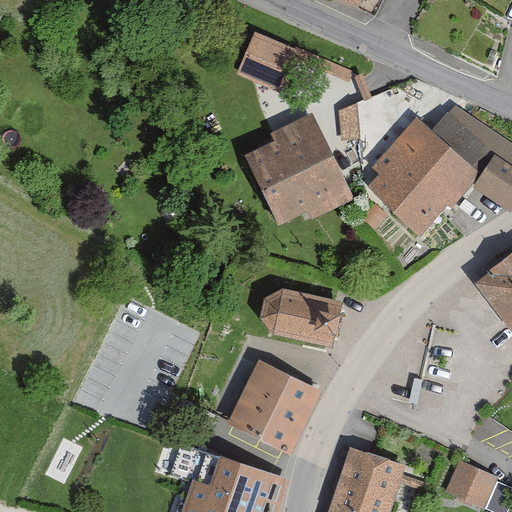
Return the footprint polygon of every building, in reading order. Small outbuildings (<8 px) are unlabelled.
[(324,0),(358,15),(365,0),(324,0)] [(308,55),(253,32),(236,73),(291,96),(308,55)] [(342,135),(358,135),(357,103),(341,103),(342,135)] [(271,142),(274,148),(245,163),(280,232),(309,217),(313,226),(355,205),(312,121),(271,142)] [(421,242),(479,178),(418,123),(375,171),(383,178),(368,194),(421,242)] [(511,173),(496,162),(475,191),(509,215),(511,211),(511,173)] [(511,334),(511,265),(479,291),(511,334)] [(277,327),(332,340),(342,298),(281,284),(267,292),(262,312),(277,327)] [(317,384),(262,358),(232,421),(287,447),(317,384)] [(389,511),(407,463),(352,443),(346,461),(327,511),(389,511)] [(291,474),(208,447),(185,511),(277,511),(291,474)] [(499,474),(461,458),(447,491),(485,507),(499,474)]
